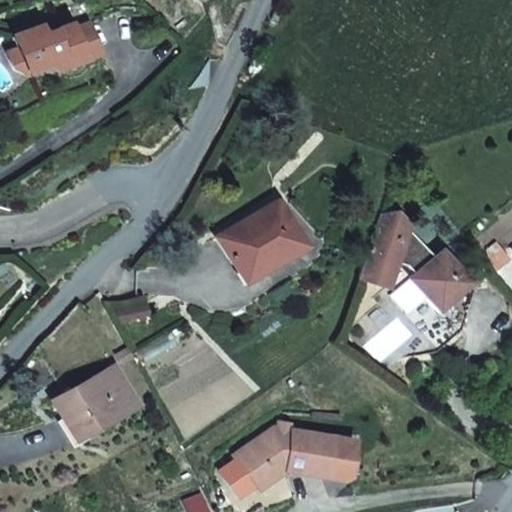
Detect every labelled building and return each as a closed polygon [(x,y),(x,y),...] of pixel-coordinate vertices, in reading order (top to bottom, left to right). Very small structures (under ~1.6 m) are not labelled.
[(83,55),(98,49),(89,25),(74,30),(72,24),(54,31),(51,25),(14,38),(18,49),(8,53),(12,66),(26,73),(48,65),(57,71),(84,60),(83,55)] [(99,55),(98,49),(83,55),(84,60),(99,55)] [(275,203),(217,238),(239,275),(275,253),(279,259),(301,245),(275,203)] [(396,215),(378,218),(357,279),(378,285),(387,262),(395,264),(406,267),(412,275),(418,280),(413,284),(441,318),(464,314),(473,289),(450,263),(443,269),(433,258),(396,215)] [(440,252),(433,258),(443,269),(450,263),(440,252)] [(275,253),(239,275),(243,281),(279,259),(275,253)] [(387,262),(378,285),(385,287),(395,264),(387,262)] [(418,280),(412,275),(408,278),(413,284),(418,280)] [(144,301),(109,309),(118,324),(147,319),(144,301)] [(125,351),(114,357),(118,366),(130,359),(125,351)] [(111,368),(61,395),(71,414),(60,419),(70,439),(131,407),(111,368)] [(71,414),(61,395),(50,401),(60,419),(71,414)] [(278,419),(276,425),(287,428),(289,422),(278,419)] [(287,428),(276,425),(233,454),(256,489),(285,470),(324,480),(339,484),(345,480),(354,444),(335,439),(287,428)]
